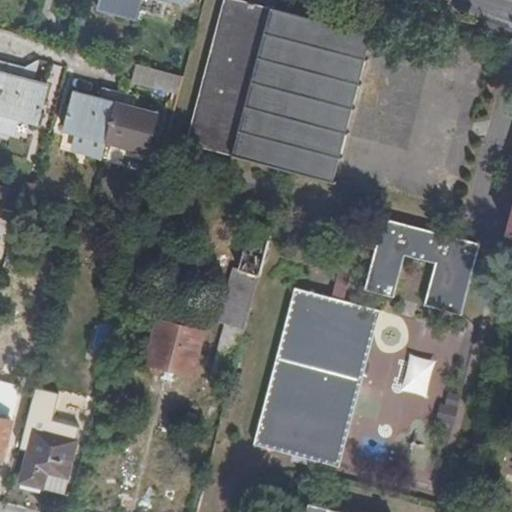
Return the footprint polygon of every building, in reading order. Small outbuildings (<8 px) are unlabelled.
[(286,173),(324,25),(234,0),(227,0),(189,146),(286,173)] [(381,41),(324,25),(286,173),(342,189),(381,41)] [(0,97),(8,65),(0,62),(0,97)] [(0,97),(0,130),(11,133),(16,115),(36,122),(47,85),(37,82),(24,78),(26,70),(8,65),(0,97)] [(42,66),(26,70),(24,78),(37,82),(42,66)] [(178,98),(182,80),(140,69),(136,87),(178,98)] [(104,139),(106,140),(119,95),(103,90),(101,100),(75,92),(72,106),(68,121),(66,129),(73,131),(104,139)] [(119,95),(106,140),(148,151),(158,115),(134,108),(136,100),(119,95)] [(68,121),(72,106),(60,103),(56,118),(68,121)] [(104,139),(73,131),(67,151),(99,159),(104,139)] [(24,195),(0,188),(0,212),(18,217),(24,195)] [(226,327),(212,380),(231,385),(255,295),(275,217),(251,211),(247,226),(251,227),(239,273),(230,271),(216,324),(226,327)] [(481,244),(384,218),(381,233),(376,250),(367,286),(395,294),(406,252),(436,260),(426,302),(464,312),(481,244)] [(376,250),(381,233),(349,224),(330,297),(345,301),(359,245),(376,250)] [(342,469),(386,313),(345,301),(330,297),(299,288),(254,444),(342,469)] [(107,363),(119,327),(98,320),(86,356),(107,363)] [(192,376),(204,333),(160,321),(149,364),(192,376)] [(413,354),(404,389),(429,396),(439,360),(413,354)] [(454,424),(457,409),(444,406),(441,421),(454,424)] [(0,459),(4,460),(13,421),(0,417),(0,459)] [(65,492),(77,442),(37,431),(25,482),(65,492)] [(342,511),(306,502),(303,511),(342,511)]
